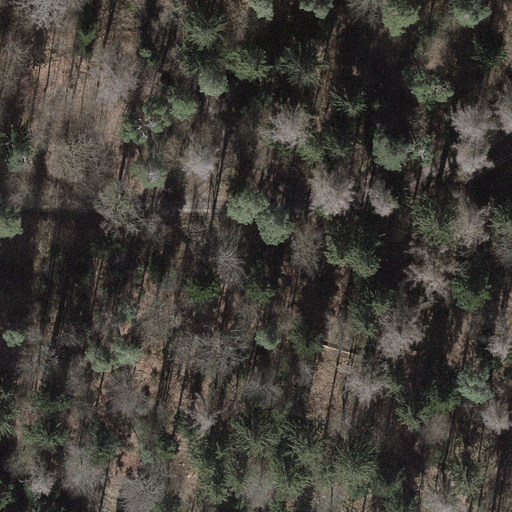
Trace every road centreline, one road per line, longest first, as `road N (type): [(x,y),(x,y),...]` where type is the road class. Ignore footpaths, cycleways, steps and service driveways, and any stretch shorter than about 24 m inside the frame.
road 1 (track): [(0,209),(293,212),(371,201),(511,127)]
road 2 (track): [(293,212),(155,0)]
road 3 (track): [(117,511),(0,455)]
